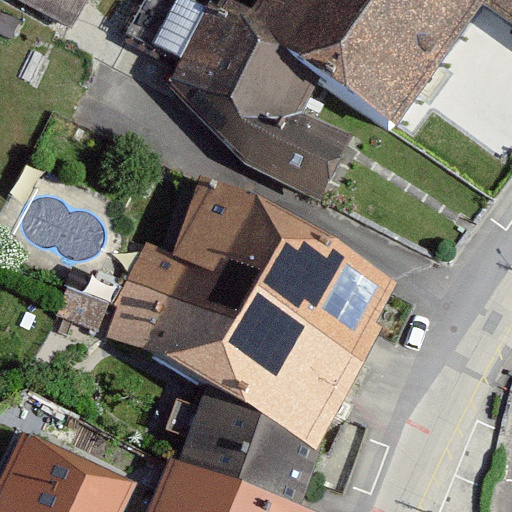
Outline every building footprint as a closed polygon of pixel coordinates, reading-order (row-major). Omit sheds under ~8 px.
[(22,0),(77,28),(92,0),(22,0)] [(511,0),(325,0),(290,57),(441,151),(511,38),(511,0)] [(182,89),(291,156),(333,89),(225,21),(182,89)] [(389,381),(431,300),(219,186),(186,254),(152,247),(131,291),(307,334),(389,381)] [(105,351),(231,405),(201,475),(286,511),(332,511),(389,381),(307,334),(131,291),(105,351)] [(39,417),(0,503),(0,511),(148,511),(172,489),(102,445),(39,417)] [(181,467),(172,489),(148,511),(286,511),(201,475),(181,467)]
